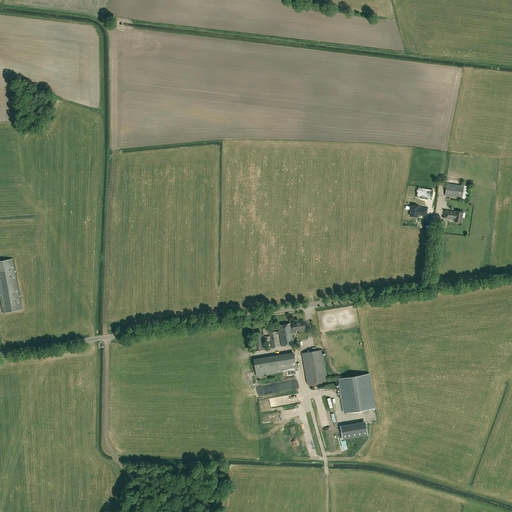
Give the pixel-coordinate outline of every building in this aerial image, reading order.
[(470,187),(447,183),(445,195),(468,199),(470,187)] [(412,204),(410,214),(418,216),(418,213),(419,212),(420,213),(426,214),(427,207),(419,206),(419,205),(412,204)] [(455,212),(446,211),(445,217),(454,219),(454,221),(455,222),(456,223),(458,223),(459,222),(461,223),(462,212),(456,211),(455,212)] [(0,297),(3,312),(21,309),(13,260),(0,262),(0,297)] [(292,331),(304,328),(303,321),(278,325),(279,331),(269,333),(272,348),(279,347),(277,334),(280,333),(282,346),(294,344),(292,331)] [(266,349),(263,335),(254,336),(256,351),(266,349)] [(302,353),(308,384),(328,381),(323,350),(302,353)] [(294,353),(276,356),(278,370),(296,367),(294,353)] [(278,373),(278,370),(276,356),(254,359),(257,376),(278,373)] [(370,374),(338,379),(344,413),(375,408),(370,374)] [(298,394),(280,396),(281,408),(287,407),(286,406),(299,404),(298,394)]
